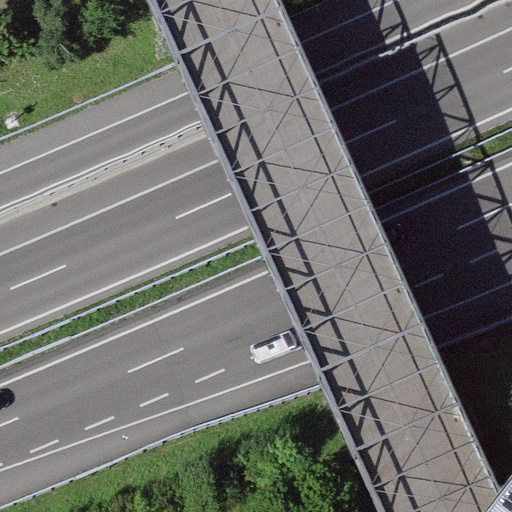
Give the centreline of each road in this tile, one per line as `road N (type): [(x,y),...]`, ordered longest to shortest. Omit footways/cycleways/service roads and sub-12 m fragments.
road 1 (motorway): [(511,67),(0,293)]
road 2 (motorway): [(0,429),(511,208)]
road 3 (motorway): [(432,0),(0,191)]
